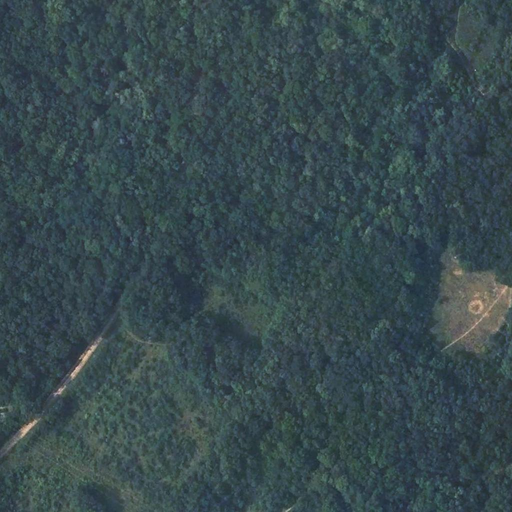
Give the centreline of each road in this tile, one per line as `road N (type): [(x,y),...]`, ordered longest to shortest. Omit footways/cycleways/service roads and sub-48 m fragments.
road 1 (track): [(207,0),(190,169),(115,310),(0,452)]
road 2 (track): [(511,463),(453,477),(405,511)]
